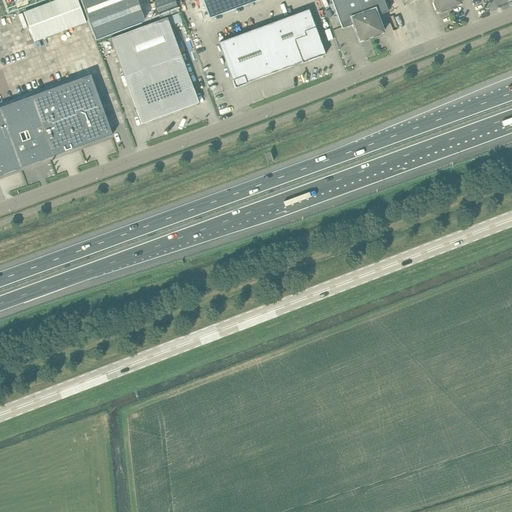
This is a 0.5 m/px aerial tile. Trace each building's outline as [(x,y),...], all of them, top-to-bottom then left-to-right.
[(86,23),(77,0),(56,0),(24,12),(35,42),(86,23)] [(80,0),(95,41),(142,23),(133,0),(80,0)] [(166,0),(155,4),(160,19),(179,12),(174,0),(166,0)] [(204,0),(203,1),(210,19),(259,0),(204,0)] [(331,0),(339,19),(342,29),(353,25),(360,42),(383,33),(377,16),(388,12),(383,0),(331,0)] [(419,0),(420,0),(432,0),(437,13),(461,4),(458,0),(419,0)] [(219,43),(235,88),(247,84),(246,83),(302,62),(302,64),(325,55),(309,10),(219,43)] [(112,44),(141,124),(199,103),(169,22),(112,44)] [(90,75),(0,108),(0,175),(21,168),(20,165),(51,154),(64,149),(65,151),(72,149),(71,147),(108,133),(110,136),(112,135),(90,75)]
